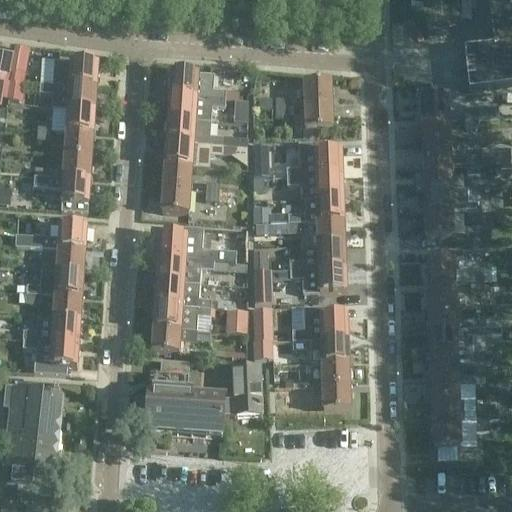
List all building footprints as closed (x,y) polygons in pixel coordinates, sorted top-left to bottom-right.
[(511,89),(511,0),(495,0),(488,1),(493,49),(466,52),(471,94),(511,89)] [(446,40),(445,30),(445,27),(440,27),(440,24),(436,24),(437,27),(427,27),(427,40),(446,40)] [(0,76),(9,78),(13,56),(0,53),(0,76)] [(96,91),(98,67),(71,65),(70,89),(96,91)] [(197,101),(198,78),(198,77),(171,76),(170,100),(197,101)] [(54,88),(54,79),(41,79),(41,87),(54,88)] [(332,109),(331,85),(304,86),(305,110),(332,109)] [(95,114),(96,91),(70,89),(54,88),(41,87),(40,87),(39,96),(53,97),(52,111),(68,113),(95,114)] [(225,103),(226,95),(213,94),(212,102),(225,103)] [(449,123),(448,99),(421,100),(422,124),(449,123)] [(195,125),(197,101),(170,100),(168,123),(195,125)] [(245,105),(225,103),(212,102),(212,111),(244,113),(245,105)] [(289,110),(288,102),(276,102),(276,111),(289,110)] [(332,133),(332,109),(305,110),(306,134),(332,133)] [(289,119),(289,110),(276,111),(276,119),(289,119)] [(93,138),(95,114),(68,113),(66,136),(93,138)] [(478,122),(478,114),(464,114),(465,122),(478,122)] [(478,130),(478,122),(465,122),(465,131),(478,130)] [(210,140),(211,125),(195,125),(168,123),(167,146),(193,148),(209,149),(222,150),(223,141),(210,140)] [(450,146),(449,123),(422,124),(423,147),(450,146)] [(50,135),(51,126),(38,125),(37,134),(50,135)] [(50,143),(50,135),(37,134),(37,142),(50,143)] [(91,161),(93,138),(66,136),(65,159),(91,161)] [(192,171),(193,148),(167,146),(165,169),(192,171)] [(479,169),(479,160),(450,161),(450,146),(423,147),(424,170),(451,170),(467,169),(479,169)] [(234,160),(234,151),(222,150),(209,149),(209,158),(234,160)] [(510,165),(510,154),(481,155),(481,166),(510,165)] [(342,179),(341,156),(315,156),(315,171),(299,171),(299,172),(278,173),(279,181),(342,179)] [(90,184),(91,161),(65,159),(63,182),(90,184)] [(190,194),(192,171),(165,169),(163,193),(190,194)] [(480,177),(479,169),(467,169),(467,178),(480,177)] [(451,193),(451,170),(424,170),(425,194),(451,193)] [(47,181),(48,173),(35,172),(34,180),(47,181)] [(343,203),(342,179),(279,181),(256,182),(256,191),(316,189),(316,204),(343,203)] [(88,208),(90,184),(63,182),(47,181),(34,180),(34,189),(63,191),(62,206),(88,208)] [(233,198),(234,191),(219,190),(220,188),(207,187),(206,196),(233,198)] [(468,207),(467,192),(451,193),(425,194),(425,217),(452,216),(468,216),(481,215),(481,207),(468,207)] [(188,218),(190,194),(163,193),(162,217),(188,218)] [(233,206),(233,198),(206,196),(205,204),(233,206)] [(344,226),(343,203),(316,204),(317,218),(269,220),(270,228),(301,227),(317,227),(344,226)] [(481,215),(468,216),(468,224),(481,224),(481,215)] [(453,240),(452,216),(425,217),(426,241),(453,240)] [(345,249),(344,226),(317,227),(318,250),(345,249)] [(302,236),(301,227),(270,228),(256,229),(256,237),(302,236)] [(85,255),(87,231),(60,229),(59,242),(21,239),(20,250),(29,251),(85,255)] [(202,257),(203,241),(160,238),(159,262),(185,264),(201,265),(214,266),(215,257),(202,257)] [(243,253),(243,242),(234,241),(234,252),(243,253)] [(345,273),(345,249),(318,250),(319,273),(345,273)] [(83,278),(85,255),(29,251),(29,260),(42,261),(42,262),(58,263),(57,276),(83,278)] [(184,287),(185,264),(159,262),(157,286),(184,287)] [(483,286),(483,277),(454,278),(454,263),(427,264),(428,288),(455,287),(471,286),(483,286)] [(237,276),(237,268),(214,266),(201,265),(201,274),(237,276)] [(303,274),(302,266),(290,266),(279,267),(280,274),(290,274),(303,274)] [(346,297),(345,273),(319,273),(319,298),(346,297)] [(303,283),(303,274),(290,274),(270,275),(271,284),(303,283)] [(82,301),(83,278),(57,276),(55,300),(82,301)] [(199,303),(200,288),(184,287),(157,286),(155,309),(182,311),(182,310),(211,312),(212,304),(199,303)] [(484,295),(483,286),(471,286),(471,295),(484,295)] [(455,310),(455,287),(428,288),(429,311),(455,310)] [(38,298),(39,290),(27,289),(26,297),(38,298)] [(38,307),(38,298),(26,297),(25,307),(38,307)] [(80,325),(82,301),(55,300),(53,323),(80,325)] [(196,335),(197,320),(210,321),(211,312),(182,310),(182,311),(155,309),(154,332),(181,334),(196,335)] [(485,333),(485,324),(456,325),(455,310),(429,311),(430,334),(485,333)] [(320,323),(320,321),(320,311),(300,312),(300,324),(320,323)] [(348,343),(347,320),(320,321),(320,323),(321,344),(348,343)] [(79,348),(80,325),(53,323),(52,346),(79,348)] [(179,358),(181,334),(154,332),(152,356),(179,358)] [(457,357),(457,342),(485,341),(485,333),(430,334),(430,358),(457,357)] [(209,345),(209,336),(196,335),(196,344),(209,345)] [(36,345),(36,337),(23,336),(23,344),(36,345)] [(305,345),(305,336),(277,337),(277,346),(292,346),(305,345)] [(349,367),(348,343),(321,344),(322,368),(349,367)] [(35,354),(36,345),(23,344),(22,353),(35,354)] [(305,354),(305,345),(292,346),(292,354),(305,354)] [(77,372),(79,348),(52,346),(50,370),(77,372)] [(458,380),(457,357),(430,358),(431,381),(458,380)] [(188,380),(189,367),(161,365),(160,378),(188,380)] [(349,390),(349,367),(322,368),(322,382),(294,383),(285,383),(286,393),(287,393),(323,391),(349,390)] [(492,378),(492,371),(474,371),(474,380),(487,379),(487,378),(492,378)] [(262,419),(260,372),(232,373),(233,405),(225,404),(225,402),(187,399),(149,396),(146,435),(144,438),(146,439),(149,440),(151,441),(154,442),(157,442),(161,443),(164,442),(167,442),(170,440),(171,440),(171,439),(222,442),(223,431),(224,419),(234,420),(262,419)] [(188,380),(160,378),(150,377),(149,396),(187,399),(188,380)] [(487,379),(474,380),(458,380),(458,389),(487,388),(487,379)] [(459,403),(458,389),(458,380),(431,381),(432,404),(459,403)] [(350,414),(349,390),(323,391),(287,393),(288,401),(317,400),(317,401),(323,400),(324,415),(350,414)] [(53,493),(61,429),(64,397),(59,397),(59,395),(58,395),(57,397),(6,391),(4,411),(10,412),(1,487),(53,493)] [(460,427),(459,403),(432,404),(433,428),(460,427)] [(499,423),(498,415),(488,416),(488,417),(475,417),(476,426),(488,426),(488,425),(499,423)] [(489,434),(488,426),(476,426),(476,435),(489,434)] [(460,451),(460,427),(433,428),(434,452),(460,451)]
